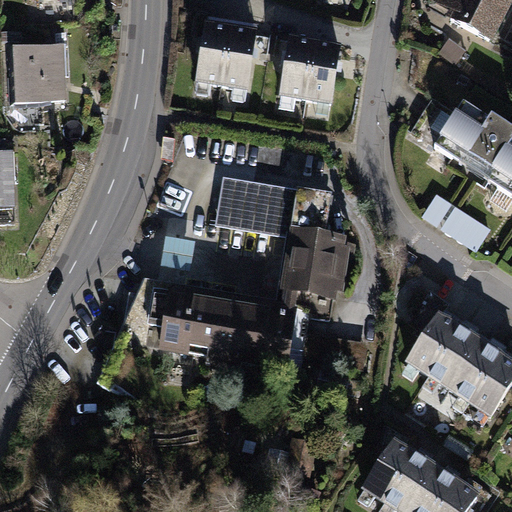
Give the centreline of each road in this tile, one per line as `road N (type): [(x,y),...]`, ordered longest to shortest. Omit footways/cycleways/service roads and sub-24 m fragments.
road 1 (residential): [(389,0),(368,148),(379,190),(400,231),(511,306)]
road 2 (tertiary): [(33,340),(122,156),(142,67),(145,0)]
